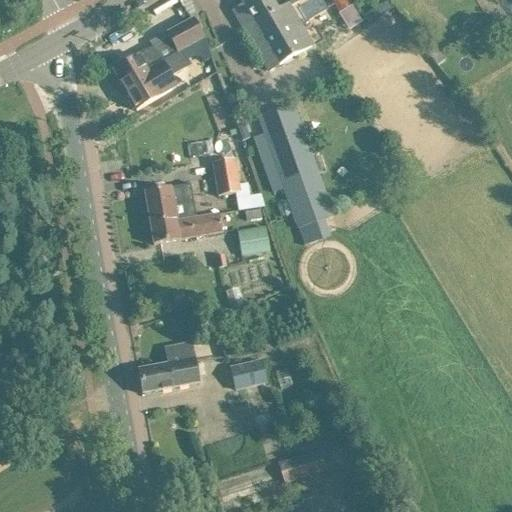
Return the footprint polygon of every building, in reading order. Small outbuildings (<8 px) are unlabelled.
[(204,39),(199,31),(201,30),(190,0),(177,0),(190,22),(166,34),(177,53),(180,51),(181,52),(204,39)] [(244,31),(269,72),(312,47),(287,5),(278,11),(271,0),(238,0),(254,25),(244,31)] [(346,0),(355,15),(372,6),(369,0),(346,0)] [(204,39),(181,52),(185,61),(195,55),(200,57),(204,63),(211,59),(204,39)] [(135,76),(156,64),(161,61),(152,48),(137,56),(112,71),(127,97),(142,88),(135,76)] [(189,68),(181,52),(180,51),(177,53),(163,61),(163,60),(161,61),(156,64),(135,76),(142,88),(127,97),(125,98),(127,97),(130,101),(128,103),(133,111),(135,110),(136,112),(161,97),(161,96),(177,87),(172,77),(189,68)] [(325,131),(361,119),(349,83),(313,95),(325,131)] [(228,91),(214,96),(219,110),(232,105),(228,91)] [(257,119),(297,232),(343,215),(316,136),(306,140),(294,106),(257,119)] [(213,165),(218,198),(236,195),(239,212),(264,208),(261,195),(251,197),(249,185),(240,186),(236,160),(213,165)] [(150,227),(162,225),(176,222),(175,222),(196,218),(190,186),(170,189),(144,193),(150,227)] [(245,214),(246,220),(261,217),(260,211),(245,214)] [(176,222),(162,225),(150,227),(153,246),(179,242),(179,241),(222,233),(219,215),(176,223),(176,222)] [(242,258),(270,253),(265,230),(238,235),(242,258)] [(229,313),(244,310),(240,291),(224,294),(229,313)] [(143,396),(199,385),(191,344),(165,349),(168,365),(139,371),(143,396)] [(235,392),(267,385),(262,363),(230,369),(235,392)] [(205,448),(225,511),(239,511),(287,496),(281,478),(284,477),(286,484),(324,472),(324,471),(355,460),(349,442),(280,464),(279,462),(269,465),(258,431),(205,448)]
